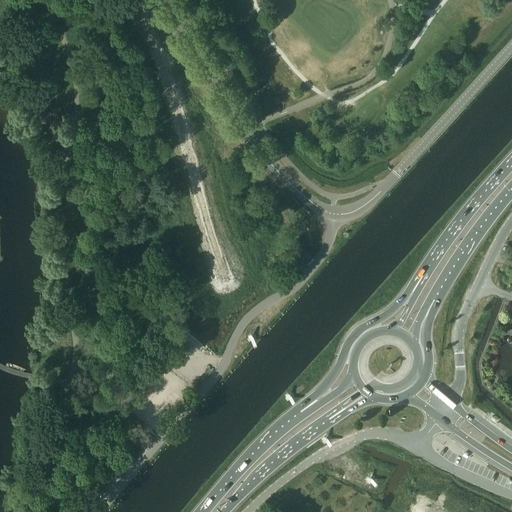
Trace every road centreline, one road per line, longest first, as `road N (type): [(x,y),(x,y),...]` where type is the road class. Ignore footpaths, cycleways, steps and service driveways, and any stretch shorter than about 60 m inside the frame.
road 1 (unclassified): [(163,435),(223,366),(248,317),(296,287),(323,254),(333,214)]
road 2 (tertiary): [(333,214),(268,161),(170,0)]
road 3 (tertiary): [(333,214),(359,209),(391,180),(511,47)]
road 4 (unclassified): [(449,400),(460,378),(458,328),(511,219)]
road 5 (unclassified): [(249,511),(319,453),(347,440),(377,432),(418,444)]
road 6 (primary): [(423,275),(393,310),(355,333),(332,378),(299,414)]
road 7 (primary): [(511,161),(423,275)]
road 8 (primary): [(224,511),(254,477),(332,417)]
road 9 (primary): [(299,414),(201,511)]
road 10 (primary): [(434,299),(511,190)]
